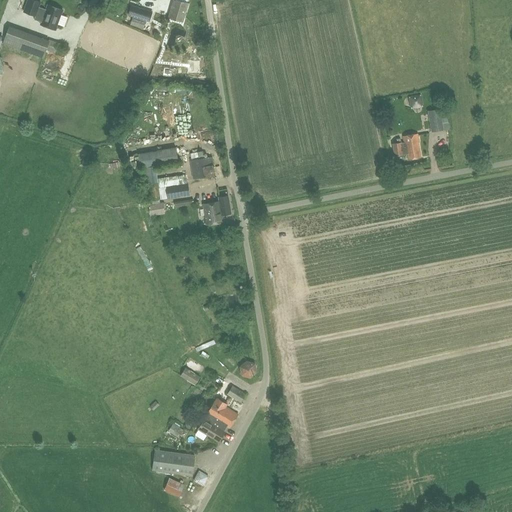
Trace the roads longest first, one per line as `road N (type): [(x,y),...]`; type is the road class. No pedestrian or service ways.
road 1 (unclassified): [(199,511),(266,372),(240,214)]
road 2 (unclassified): [(511,162),(240,214)]
road 3 (unclassified): [(240,214),(207,0)]
